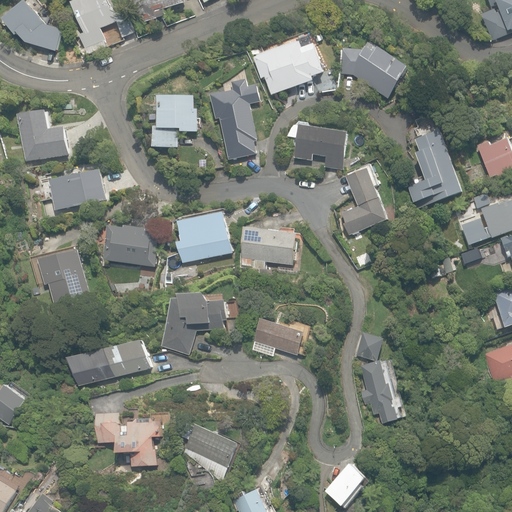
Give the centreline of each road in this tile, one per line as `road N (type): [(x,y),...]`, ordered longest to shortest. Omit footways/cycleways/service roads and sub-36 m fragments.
road 1 (residential): [(265,186),(305,198),(360,298),(347,349),(354,441),(344,455),(329,457),(311,445),(314,389),(290,368),(215,369)]
road 2 (residential): [(98,75),(131,160),(163,190),(265,186)]
road 3 (residential): [(287,0),(98,75)]
road 4 (residential): [(265,186),(277,132),(289,117),(336,106),(368,109)]
road 5 (residential): [(511,50),(475,53),(385,0)]
